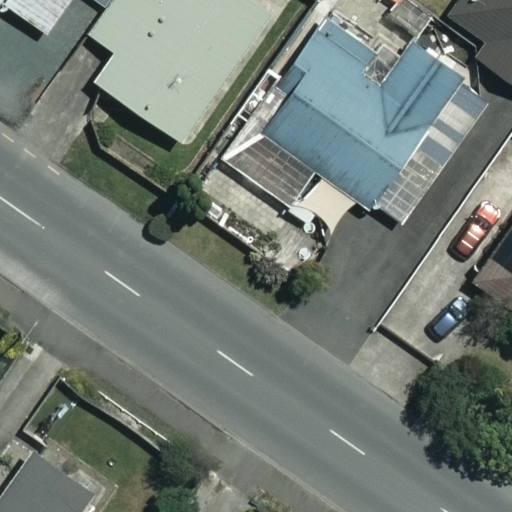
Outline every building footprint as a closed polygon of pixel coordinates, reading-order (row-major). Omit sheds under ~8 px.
[(257,0),(129,0),(76,75),(184,153),(282,17),(257,0)] [(511,0),(447,0),(430,24),(511,82),(511,0)] [(450,131),(314,33),(234,144),(370,241),(450,131)] [(511,319),(511,200),(456,279),(511,319)] [(90,511),(12,456),(0,471),(0,511),(90,511)]
